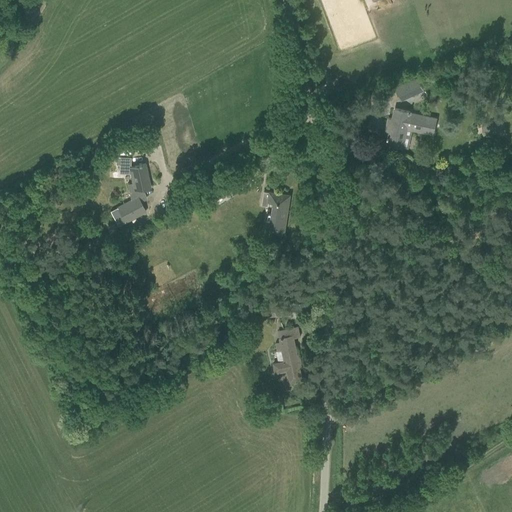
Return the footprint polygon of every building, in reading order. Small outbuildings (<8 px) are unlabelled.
[(424,90),(418,77),(395,88),(400,101),(424,90)] [(387,144),(397,146),(402,147),(406,128),(433,134),(436,119),(410,113),(410,112),(395,108),(393,119),(388,118),(386,125),(387,126),(387,125),(391,126),(389,137),(387,137),(387,138),(388,139),(387,144)] [(503,122),(481,123),(481,135),(504,134),(503,122)] [(148,179),(145,164),(145,163),(141,164),(141,163),(138,164),(139,165),(130,167),(130,165),(120,164),(119,173),(131,173),(134,182),(128,183),(131,200),(117,207),(125,222),(145,211),(141,202),(145,199),(143,194),(141,189),(151,187),(149,179),(148,179)] [(221,189),(228,200),(254,181),(246,171),(221,189)] [(260,205),(266,206),(267,202),(274,203),(271,221),(266,220),(264,231),(284,234),(290,195),(262,191),(260,205)] [(154,286),(175,277),(167,260),(146,270),(154,286)] [(267,304),(267,316),(279,315),(279,303),(267,304)] [(280,341),(275,342),(277,351),(282,350),(284,360),(273,362),(275,373),(288,370),(291,383),(303,381),(300,368),(298,354),(297,354),(294,338),(300,337),(298,327),(280,331),(279,330),(278,330),(280,341)]
